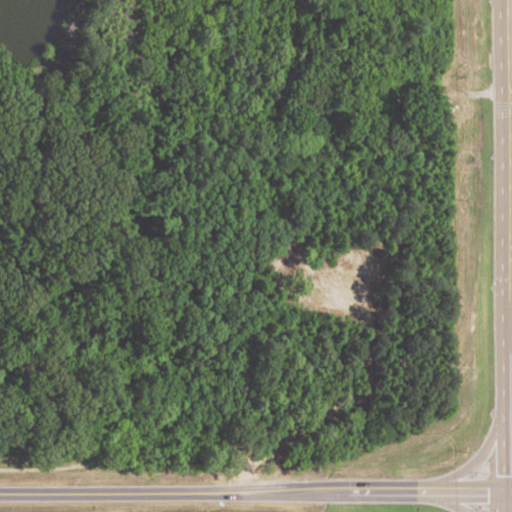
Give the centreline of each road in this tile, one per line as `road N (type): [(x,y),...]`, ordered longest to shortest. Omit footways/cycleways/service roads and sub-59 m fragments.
road 1 (tertiary): [(0,494),(511,493)]
road 2 (secondary): [(511,400),(480,462),(427,491)]
